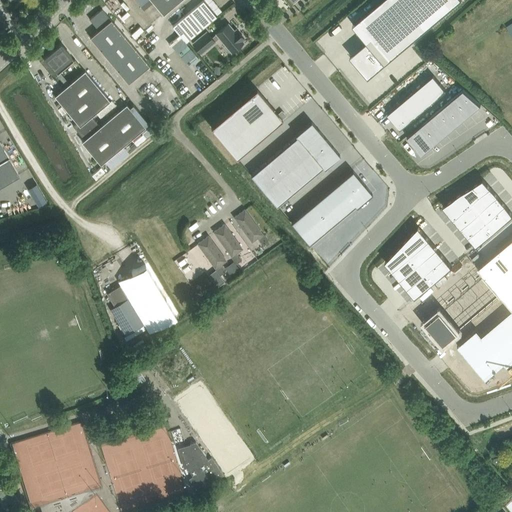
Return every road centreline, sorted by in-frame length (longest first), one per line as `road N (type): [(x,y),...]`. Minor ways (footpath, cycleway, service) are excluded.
road 1 (unclassified): [(511,397),(463,415),(343,274),(413,192)]
road 2 (unclassified): [(233,208),(175,123),(277,31)]
road 3 (unclassified): [(413,192),(277,31)]
